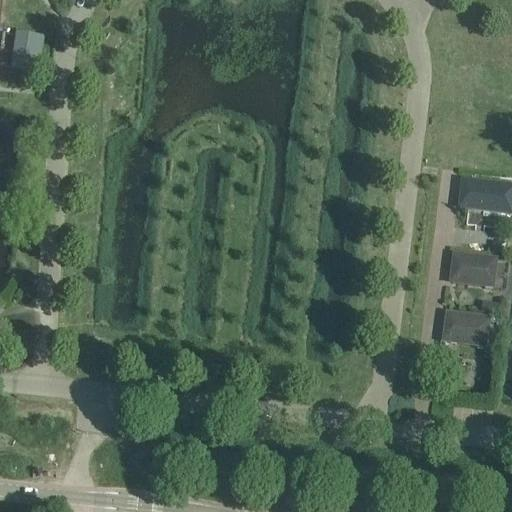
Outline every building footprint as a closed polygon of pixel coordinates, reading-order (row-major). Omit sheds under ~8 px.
[(463,183),(460,210),(480,212),(510,216),(511,202),(511,187),(506,187),(506,188),(483,186),(463,183)] [(493,247),(492,256),(504,257),(505,245),(496,244),(493,247)] [(455,258),(452,285),(485,289),(485,291),(494,292),(495,282),(493,282),(496,263),(455,258)] [(483,305),(482,317),(497,319),(498,307),(483,305)] [(448,317),(444,343),(464,346),(477,348),(477,350),(486,351),(488,342),(486,341),(488,322),(468,320),(448,317)] [(442,361),(440,373),(460,375),(462,363),(442,361)] [(194,376),(192,387),(202,388),(204,378),(194,376)] [(206,378),(205,389),(215,390),(217,380),(206,378)]
